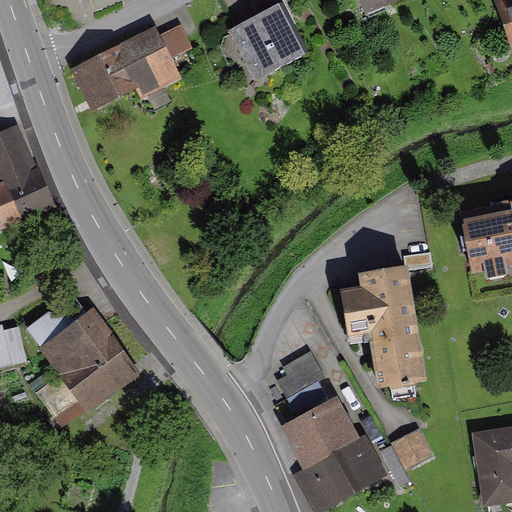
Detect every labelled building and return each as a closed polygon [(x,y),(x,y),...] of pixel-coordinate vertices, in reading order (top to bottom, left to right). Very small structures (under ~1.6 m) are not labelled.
[(290,0),(236,30),(263,79),(317,50),(290,0)] [(350,0),(366,0),(374,17),(413,0),(350,0)] [(511,0),(506,0),(503,1),(511,25),(511,0)] [(166,26),(79,69),(99,109),(142,88),(147,98),(191,76),(166,26)] [(20,127),(0,135),(0,216),(5,228),(54,208),(20,127)] [(511,209),(511,210),(461,220),(471,273),(511,265),(511,201),(510,202),(511,209)] [(431,264),(430,254),(404,258),(405,263),(406,268),(431,264)] [(407,267),(359,274),(362,287),(340,290),(349,341),(368,337),(377,390),(426,381),(407,267)] [(95,303),(40,345),(92,412),(146,371),(95,303)] [(0,366),(26,362),(21,327),(0,329),(0,366)] [(313,349),(276,367),(291,397),(328,378),(313,349)] [(337,395),(281,426),(305,469),(295,475),(315,511),(323,511),(388,477),(365,434),(360,437),(337,395)] [(511,511),(511,427),(471,433),(482,508),(495,506),(506,504),(506,508),(511,511)] [(406,437),(392,444),(406,470),(433,456),(419,430),(406,437)]
